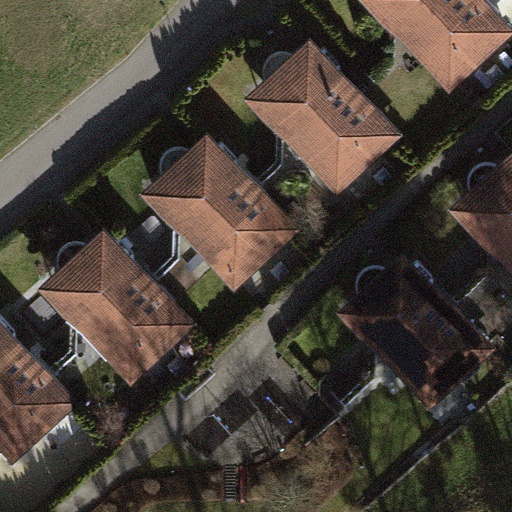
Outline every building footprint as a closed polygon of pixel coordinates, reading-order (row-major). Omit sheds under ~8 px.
[(379,0),(403,26),(404,59),(362,98),(394,133),(507,30),(478,0),(379,0)] [(511,0),(478,0),(507,30),(511,25),(511,0)] [(312,43),(258,93),(290,128),(291,162),(257,192),(290,227),(394,133),(362,98),(340,75),(340,61),(325,45),(319,50),(312,43)] [(208,138),(153,187),(186,223),(187,256),(153,287),(185,322),(290,227),(257,192),(236,169),(236,155),(221,139),(215,145),(208,138)] [(511,154),(461,201),(494,237),(495,270),(452,307),(483,342),(511,316),(511,154)] [(104,232),(49,281),(82,317),(83,350),(50,380),(67,400),(82,416),(185,322),(153,287),(132,263),(132,249),(117,233),(110,239),(104,232)] [(402,253),(348,302),(381,338),(382,371),(341,407),(372,441),(483,342),(452,307),(431,284),(430,270),(416,254),(409,260),(402,253)] [(0,460),(67,400),(50,380),(15,341),(14,327),(0,311),(0,460)]
